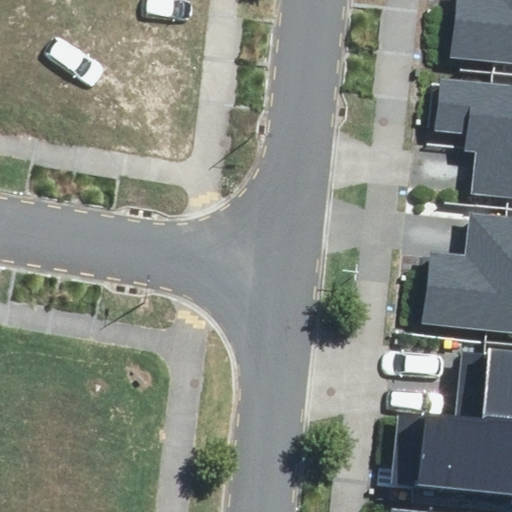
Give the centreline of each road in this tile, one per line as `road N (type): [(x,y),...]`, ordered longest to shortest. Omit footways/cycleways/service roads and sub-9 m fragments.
road 1 (residential): [(0,216),(274,265)]
road 2 (residential): [(274,265),(300,0)]
road 3 (residential): [(253,511),(274,265)]
